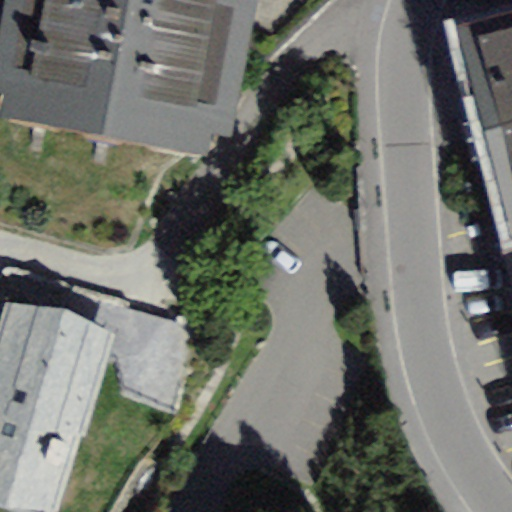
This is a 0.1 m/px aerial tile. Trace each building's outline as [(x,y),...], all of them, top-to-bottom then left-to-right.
[(231,0),(0,0),(0,133),(196,172),(231,0)] [(511,21),(424,44),(488,284),(511,277),(511,21)] [(511,277),(488,284),(511,396),(511,277)] [(187,326),(74,296),(51,381),(164,411),(187,326)] [(44,511),(78,402),(0,378),(0,511),(44,511)]
